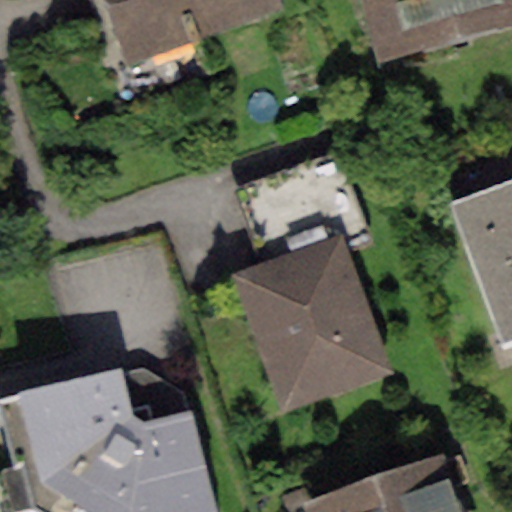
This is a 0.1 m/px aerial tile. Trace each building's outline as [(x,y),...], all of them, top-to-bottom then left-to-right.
[(279,0),(103,0),(126,64),(282,9),(279,0)] [(511,0),(364,0),(379,55),(511,20),(511,0)] [(237,189),(263,263),(343,236),(367,227),(340,152),(237,189)] [(511,182),(452,206),(506,342),(511,340),(511,182)] [(263,263),(234,273),(281,411),(390,375),(343,236),(263,263)] [(127,380),(2,406),(23,511),(218,511),(195,418),(191,419),(187,403),(149,384),(128,389),(127,380)] [(460,511),(444,461),(307,503),(309,511),(460,511)]
